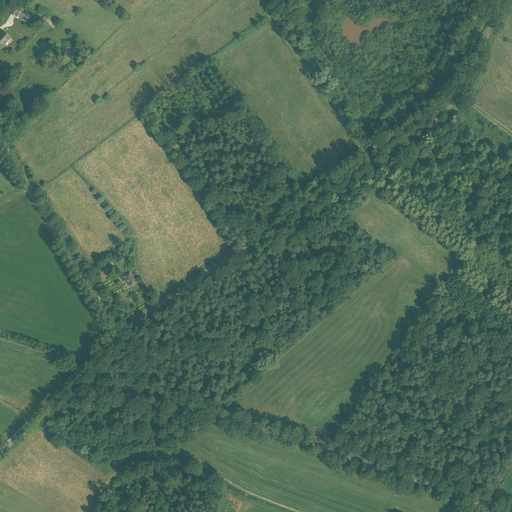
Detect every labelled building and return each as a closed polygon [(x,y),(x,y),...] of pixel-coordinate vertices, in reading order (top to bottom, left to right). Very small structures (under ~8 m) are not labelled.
[(18,12),(13,9),(11,15),(16,17),(18,18),(19,17),(22,19),(21,19),(27,22),(30,16),(19,11),(18,12)] [(47,19),(49,17),(48,15),(46,18),(45,17),(39,24),(49,32),(52,28),(53,29),(56,26),(47,19)] [(0,48),(10,38),(2,30),(0,31),(0,48)] [(102,277),(114,269),(109,261),(99,266),(101,269),(98,270),(102,277)] [(129,286),(137,281),(132,272),(124,278),(129,286)]
